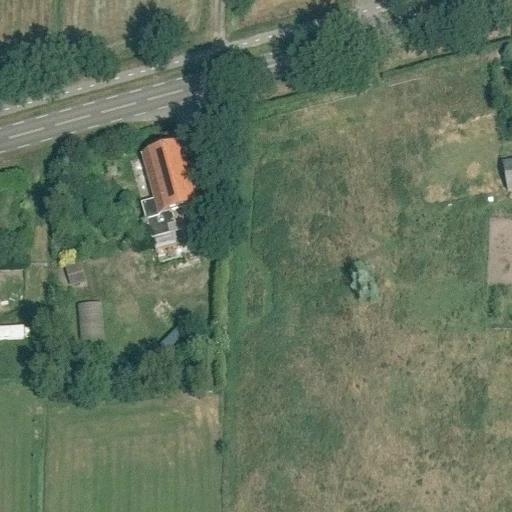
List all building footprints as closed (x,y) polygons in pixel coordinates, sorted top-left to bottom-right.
[(176,226),(172,213),(199,206),(183,148),(143,159),(155,202),(142,206),(147,223),(156,253),(179,246),(175,234),(171,236),(169,228),(176,226)] [(508,193),(511,192),(511,163),(503,165),(508,193)] [(67,271),(72,289),(83,286),(77,268),(67,271)] [(145,310),(165,331),(178,319),(158,298),(145,310)] [(81,345),(104,343),(101,306),(79,308),(81,345)]
